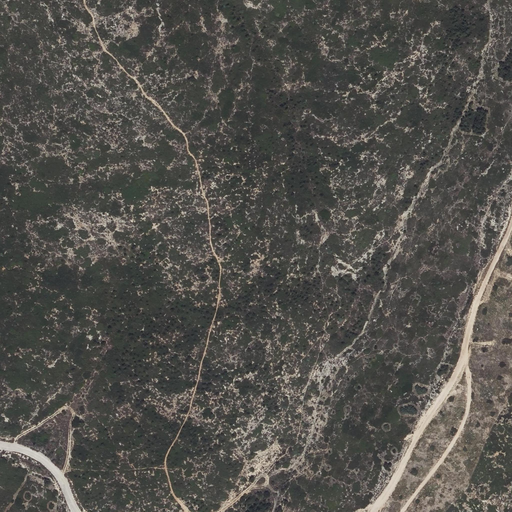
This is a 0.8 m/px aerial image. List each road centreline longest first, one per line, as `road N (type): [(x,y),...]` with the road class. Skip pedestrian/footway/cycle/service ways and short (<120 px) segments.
road 1 (track): [(372,511),(462,362),(476,296),(511,219)]
road 2 (track): [(60,479),(71,408),(13,446)]
